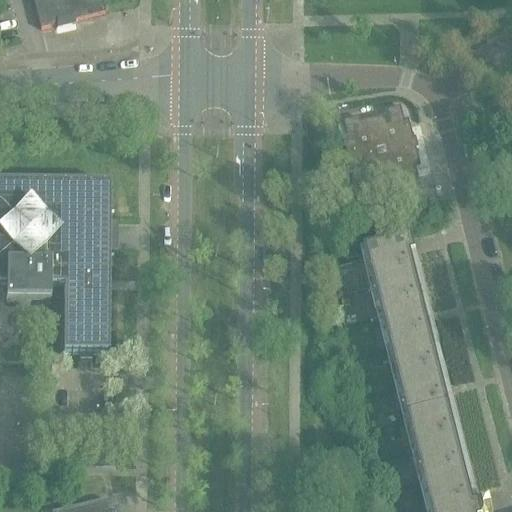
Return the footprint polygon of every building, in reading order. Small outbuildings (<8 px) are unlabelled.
[(104,15),(100,0),(32,0),(40,32),(57,27),(58,30),(72,26),(72,24),(104,15)] [(416,171),(421,170),(409,122),(404,123),(401,109),(385,113),(386,118),(360,124),(359,120),(344,124),(347,138),(342,139),(347,158),(345,158),(348,168),(350,168),(355,187),(359,185),(363,199),(377,196),(378,200),(388,198),(388,200),(398,198),(398,195),(407,193),(406,188),(420,185),(416,171)] [(31,186),(0,185),(0,294),(5,295),(5,304),(50,304),(50,303),(63,303),(63,304),(62,357),(78,357),(92,357),(108,357),(108,290),(108,282),(109,253),(109,225),(109,187),(31,186)] [(401,203),(390,206),(392,218),(404,215),(401,203)] [(380,228),(374,230),(375,237),(382,235),(380,228)] [(408,245),(366,255),(431,511),(492,511),(491,507),(475,511),(408,245)] [(348,298),(340,299),(340,309),(350,306),(348,298)] [(115,470),(115,454),(114,454),(113,454),(109,454),(89,454),(85,454),(65,454),(60,454),(55,454),(55,469),(55,470),(115,470)] [(118,511),(118,507),(109,510),(107,502),(63,511),(118,511)]
